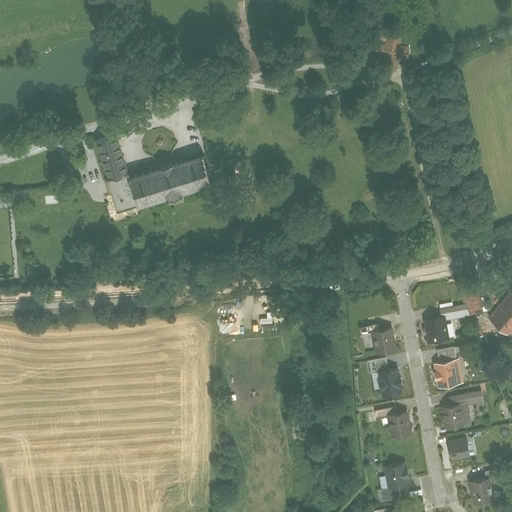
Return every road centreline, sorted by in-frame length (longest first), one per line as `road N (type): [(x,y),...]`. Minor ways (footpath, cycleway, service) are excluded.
road 1 (residential): [(0,301),(400,276)]
road 2 (residential): [(400,276),(437,490)]
road 3 (track): [(145,117),(114,0)]
